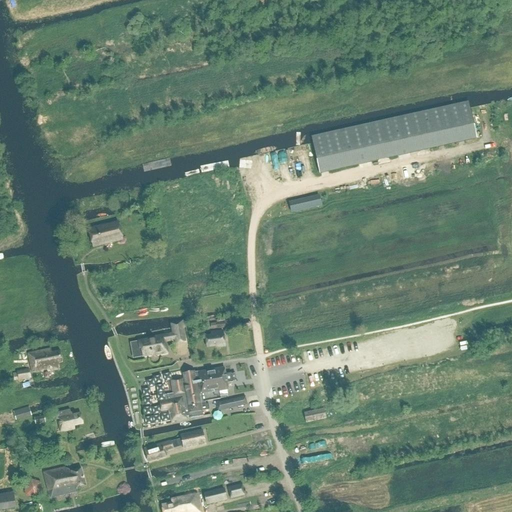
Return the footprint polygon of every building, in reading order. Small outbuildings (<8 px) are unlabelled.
[(476,139),(469,109),(312,144),(319,174),(476,139)] [(318,197),(289,203),(291,213),(321,207),(318,197)] [(93,247),(122,240),(117,222),(88,230),(93,247)] [(154,338),(137,341),(139,349),(141,349),(142,357),(155,355),(155,356),(167,354),(165,343),(173,341),(174,344),(186,342),(183,329),(185,328),(184,320),(170,322),(172,334),(154,337),(154,338)] [(224,347),(222,332),(211,333),(211,336),(205,337),(206,348),(215,346),(215,348),(224,347)] [(50,350),(28,354),(32,372),(50,368),(51,371),(59,369),(58,363),(62,362),(60,352),(51,353),(50,350)] [(189,418),(203,416),(202,411),(209,410),(208,404),(205,405),(205,402),(220,399),(219,391),(228,390),(227,383),(232,382),(231,373),(225,374),(224,368),(194,373),(194,372),(183,374),(184,379),(171,381),(173,394),(169,394),(167,395),(169,401),(160,402),(162,411),(169,410),(171,421),(186,419),(186,417),(188,417),(189,418)] [(16,371),(18,381),(31,379),(29,369),(16,371)] [(244,397),(216,404),(218,411),(246,405),(244,397)] [(71,416),(69,410),(53,414),(55,420),(57,420),(60,433),(74,430),(73,426),(82,424),(80,414),(71,416)] [(306,423),(325,418),(323,410),(304,414),(306,423)] [(43,416),(33,418),(34,423),(35,425),(45,423),(43,416)] [(183,449),(204,444),(202,431),(181,435),(183,449)] [(253,442),(262,440),(261,434),(251,436),(253,442)] [(163,451),(172,449),(170,441),(144,449),(148,462),(165,457),(163,451)] [(77,491),(76,489),(85,486),(81,469),(70,471),(65,469),(64,467),(43,473),(50,499),(77,491)] [(23,486),(29,500),(38,496),(32,482),(23,486)] [(230,498),(243,495),(241,485),(227,488),(230,498)] [(227,501),(224,489),(203,494),(206,506),(227,501)] [(0,495),(0,508),(15,506),(13,493),(0,495)] [(162,511),(200,511),(197,494),(171,499),(172,503),(161,505),(162,511)]
